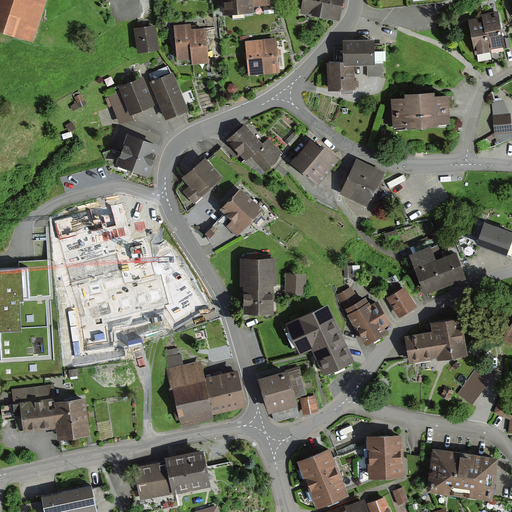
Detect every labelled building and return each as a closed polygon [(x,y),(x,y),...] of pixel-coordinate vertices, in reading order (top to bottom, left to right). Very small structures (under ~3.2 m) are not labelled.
[(44,0),(0,0),(0,29),(33,39),(44,0)] [(255,9),(254,3),(264,4),(264,8),(274,8),(274,2),(273,0),(223,0),(224,11),(255,9)] [(302,0),(300,10),(338,17),(341,5),(342,0),(302,0)] [(503,45),(505,45),(504,37),(498,8),(482,11),(482,15),(485,29),(488,29),(492,47),(503,45)] [(475,54),(492,51),(492,47),(488,29),(485,29),(482,15),(468,17),(475,54)] [(175,23),(178,57),(191,56),(190,38),(192,38),(191,28),(191,22),(175,23)] [(138,50),(159,47),(156,23),(134,26),(138,50)] [(191,56),(192,60),(208,59),(206,26),(191,28),(192,38),(190,38),(191,56)] [(327,60),(328,88),(345,88),(356,87),(355,63),(365,62),(365,76),(385,76),(384,46),(375,47),(375,36),(343,37),(344,59),(336,59),(327,60)] [(509,36),(504,37),(505,45),(503,45),(503,47),(511,46),(509,36)] [(276,37),(246,40),(247,55),(249,73),(279,70),(277,52),(276,37)] [(173,70),(150,81),(160,102),(166,116),(187,106),(173,70)] [(127,81),(119,84),(121,89),(131,112),(155,102),(143,74),(127,81)] [(391,95),(393,122),(449,119),(448,90),(435,91),(435,87),(405,88),(405,94),(391,95)] [(121,89),(108,94),(120,123),(134,118),(131,112),(121,89)] [(79,107),(84,105),(78,94),(73,96),(79,107)] [(511,132),(509,112),(503,99),(492,100),(497,144),(511,137),(511,132)] [(246,158),(241,163),(260,175),(285,151),(269,134),(263,140),(244,120),(226,137),(239,151),(246,158)] [(139,169),(150,173),(161,141),(127,128),(115,160),(139,169)] [(288,153),(319,180),(341,156),(310,128),(288,153)] [(216,182),(223,176),(205,156),(183,176),(192,186),(185,192),(195,202),(216,182)] [(366,203),(374,187),(377,188),(386,170),(357,156),(348,173),(340,191),(357,199),(366,203)] [(254,216),(263,208),(242,186),(221,206),(233,218),(227,225),(236,234),(254,216)] [(90,208),(58,217),(68,254),(132,235),(122,199),(90,208)] [(511,230),(511,228),(484,219),(476,240),(492,246),(511,254),(511,252),(511,231),(511,232),(511,230)] [(213,224),(205,231),(210,237),(218,229),(213,224)] [(397,228),(384,233),(386,238),(399,234),(397,228)] [(410,252),(425,291),(466,275),(460,261),(456,249),(436,257),(431,244),(410,252)] [(138,267),(172,325),(207,304),(190,274),(173,246),(138,267)] [(276,254),(240,254),(240,287),(246,287),(246,310),(259,310),(273,309),(273,283),(276,283),(276,254)] [(29,296),(27,263),(0,264),(0,328),(20,327),(18,302),(18,296),(29,296)] [(359,264),(344,264),(344,277),(360,277),(359,264)] [(305,273),(285,273),(285,292),(305,292),(305,273)] [(405,284),(386,295),(398,315),(405,311),(417,304),(405,284)] [(347,313),(365,343),(389,329),(386,324),(391,321),(378,298),(371,303),(365,293),(360,296),(354,285),(337,294),(347,313)] [(106,298),(67,304),(73,350),(112,344),(109,321),(106,298)] [(324,371),(355,357),(328,300),(284,321),(300,354),(313,348),(324,371)] [(405,333),(410,361),(436,356),(436,359),(467,353),(460,314),(431,320),(433,328),(405,333)] [(212,411),(247,402),(238,365),(214,372),(204,375),(200,360),(183,364),(180,352),(165,356),(168,365),(165,366),(174,401),(171,402),(176,419),(180,418),(181,425),(214,416),(212,411)] [(287,367),(258,375),(269,409),(271,409),(274,417),(277,420),(300,414),(297,401),(298,401),(297,396),(306,393),(299,366),(288,369),(287,367)] [(464,387),(469,391),(482,372),(477,369),(464,387)] [(488,380),(475,396),(484,403),(497,387),(488,380)] [(21,428),(56,424),(52,403),(50,388),(12,392),(14,415),(19,414),(21,428)] [(450,392),(444,389),(440,396),(447,399),(450,392)] [(511,431),(511,413),(506,411),(511,398),(500,394),(494,412),(510,418),(508,431),(511,431)] [(315,395),(301,397),(303,413),(318,411),(315,395)] [(81,400),(52,403),(56,424),(57,437),(84,434),(81,400)] [(489,404),(475,403),(474,417),(489,418),(489,404)] [(402,430),(368,432),(368,442),(369,474),(371,474),(404,473),(403,448),(402,430)] [(369,474),(368,442),(335,457),(347,488),(372,478),(371,474),(369,474)] [(330,444),(296,457),(307,484),(316,505),(349,492),(347,488),(335,457),(330,444)] [(166,458),(133,465),(140,499),(211,484),(203,446),(183,450),(165,454),(166,458)] [(434,447),(429,490),(491,496),(495,454),(464,451),(434,447)] [(404,486),(392,490),(398,504),(409,500),(404,486)] [(95,511),(91,487),(41,497),(44,511),(95,511)] [(365,496),(319,511),(390,511),(384,495),(367,501),(365,496)]
